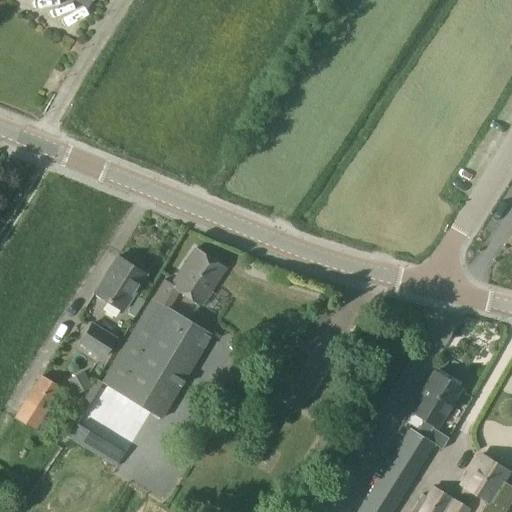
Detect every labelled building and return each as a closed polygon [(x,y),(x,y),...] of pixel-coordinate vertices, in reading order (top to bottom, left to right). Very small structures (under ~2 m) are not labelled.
[(154,299),(168,308),(178,290),(201,305),(225,268),(194,247),(169,284),(165,281),(154,299)] [(122,310),(144,273),(114,256),(93,293),(122,310)] [(212,334),(168,308),(154,299),(102,384),(161,419),(212,334)] [(385,328),(408,327),(407,304),(384,304),(385,328)] [(104,358),(117,339),(91,323),(79,342),(104,358)] [(51,358),(45,371),(61,379),(67,367),(51,358)] [(433,372),(410,410),(423,418),(434,425),(437,426),(460,388),(433,372)] [(36,431),(54,383),(31,374),(12,422),(36,431)] [(84,375),(67,383),(74,396),(90,388),(84,375)] [(205,410),(185,439),(201,449),(220,420),(205,410)] [(275,424),(256,413),(246,430),(265,441),(275,424)] [(390,511),(433,444),(425,439),(434,425),(423,418),(414,433),(411,431),(360,511),(390,511)] [(70,425),(63,440),(116,462),(122,447),(70,425)] [(337,430),(324,451),(336,459),(349,437),(337,430)] [(480,455),(461,484),(489,501),(481,511),(504,511),(511,499),(511,486),(502,480),(507,472),(502,468),(501,468),(501,463),(490,457),(486,459),(480,455)] [(53,481),(48,492),(66,500),(71,490),(53,481)] [(465,511),(468,508),(432,487),(426,496),(421,493),(411,511),(412,511),(465,511)]
